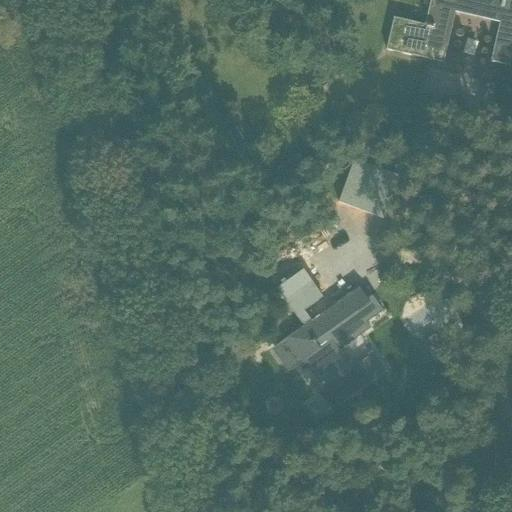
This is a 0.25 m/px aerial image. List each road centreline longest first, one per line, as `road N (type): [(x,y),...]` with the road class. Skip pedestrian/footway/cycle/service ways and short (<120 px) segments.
road 1 (track): [(69,0),(200,511)]
road 2 (unclassified): [(480,511),(511,385)]
